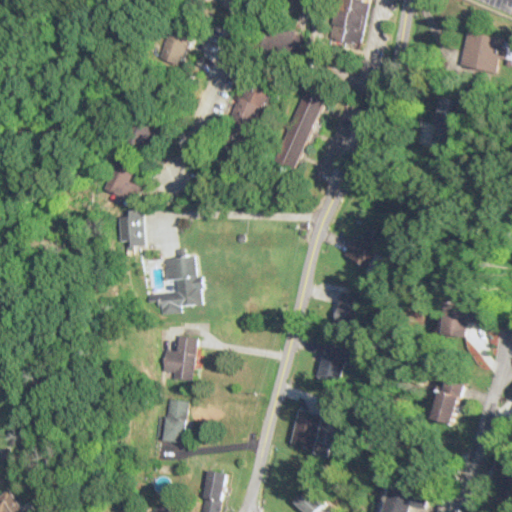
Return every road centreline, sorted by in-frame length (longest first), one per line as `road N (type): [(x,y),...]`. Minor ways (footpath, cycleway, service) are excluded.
road 1 (residential): [(405,0),(393,67),(318,223),(238,511)]
road 2 (residential): [(377,91),(323,56),(312,0),(172,174)]
road 3 (residential): [(511,326),(453,511)]
